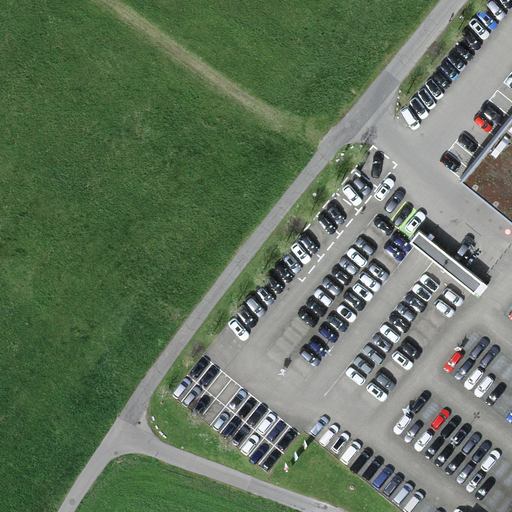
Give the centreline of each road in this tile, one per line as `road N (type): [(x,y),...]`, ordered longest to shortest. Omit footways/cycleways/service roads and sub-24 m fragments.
road 1 (unclassified): [(464,0),(246,263),(121,439)]
road 2 (unclassified): [(316,511),(121,439)]
road 3 (unknown): [(367,116),(416,157),(511,54)]
